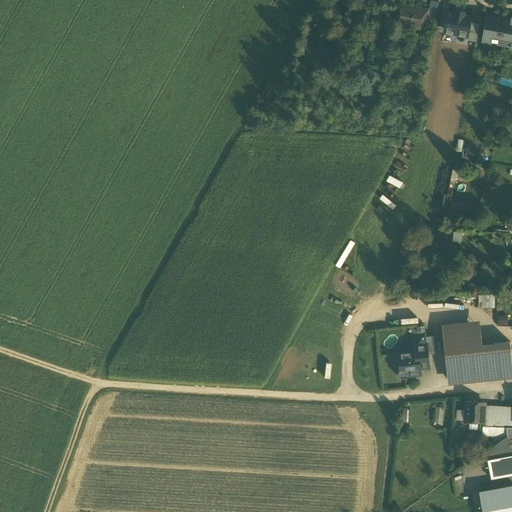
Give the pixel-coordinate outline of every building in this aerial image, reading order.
[(439,0),(438,0),(431,0),(429,11),(437,12),(439,0)] [(428,10),(398,4),(394,25),(424,30),(428,10)] [(386,7),(382,34),(390,35),(395,9),(386,7)] [(468,37),(470,23),(471,17),(464,16),(464,13),(456,11),(455,14),(448,13),(444,33),(468,37)] [(501,21),(496,20),(496,17),(487,16),(482,41),(506,46),(511,20),(502,18),(501,21)] [(476,42),(479,24),(470,23),(468,37),(467,40),(476,42)] [(471,147),(467,146),(466,148),(465,148),(464,155),(465,155),(465,157),(473,159),(474,151),(471,150),(471,147)] [(494,307),(494,296),(479,296),(479,307),(494,307)] [(511,360),(510,342),(482,345),(480,322),(442,326),(447,379),(511,372),(511,360)] [(417,326),(418,333),(426,332),(424,325),(417,326)] [(433,336),(426,337),(426,345),(427,345),(428,354),(435,354),(433,336)] [(416,352),(399,353),(400,369),(397,372),(398,377),(401,379),(406,379),(409,375),(421,374),(420,368),(429,367),(428,354),(427,345),(426,345),(415,346),(416,352)] [(485,403),(467,402),(466,411),(465,411),(465,419),(466,420),(466,421),(484,422),(485,403)] [(498,406),(485,405),(484,426),(497,427),(498,406)] [(511,407),(498,406),(497,427),(506,427),(511,427),(511,407)] [(444,408),(435,407),(434,422),(442,423),(444,408)] [(511,427),(506,427),(507,436),(482,454),(487,461),(488,461),(491,479),(511,475),(511,427)] [(116,488),(100,489),(100,480),(95,480),(96,497),(99,497),(99,502),(116,502),(116,488)] [(511,511),(511,485),(479,492),(482,511),(511,511)]
